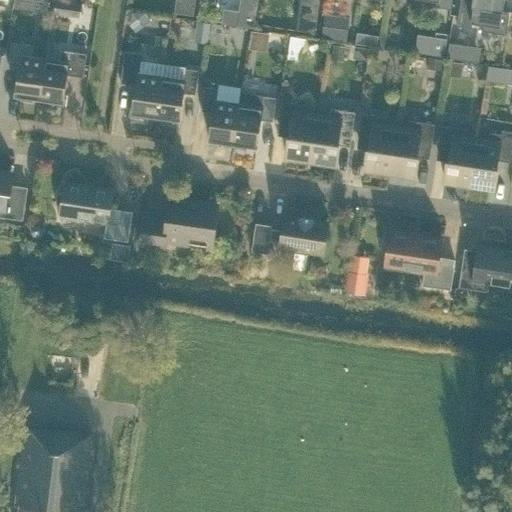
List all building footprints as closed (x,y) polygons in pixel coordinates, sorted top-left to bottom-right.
[(254,28),(258,0),(242,0),(240,12),(225,10),(223,24),(254,28)] [(301,0),(297,31),(315,33),(319,0),(301,0)] [(436,7),(451,10),(452,0),(429,0),(437,1),(436,7)] [(480,29),(480,30),(505,34),(508,12),(507,11),(507,13),(502,13),(504,0),(460,0),(456,27),(472,29),(472,23),(483,25),(482,27),(482,29),(480,29)] [(193,17),(194,3),(176,1),(174,14),(193,17)] [(136,33),(152,21),(147,13),(133,12),(130,25),(136,33)] [(350,18),(325,14),(322,37),(346,41),(350,18)] [(197,21),(193,41),(198,42),(197,50),(206,52),(210,23),(197,21)] [(251,29),(249,47),(267,50),(270,31),(251,29)] [(417,36),(414,53),(426,55),(443,57),(447,35),(436,33),(435,39),(417,36)] [(17,100),(33,102),(34,99),(39,100),(46,59),(23,56),(24,45),(11,43),(8,67),(20,69),(16,97),(18,97),(17,100)] [(332,45),(331,58),(343,60),(345,47),(332,45)] [(450,46),(448,59),(463,61),(465,48),(450,46)] [(68,63),(46,59),(39,100),(50,101),(50,105),(66,107),(67,95),(64,95),(67,75),(83,78),(86,54),(69,51),(68,63)] [(125,52),(120,83),(136,86),(134,105),(130,105),(128,117),(144,119),(145,115),(156,117),(162,77),(139,75),(142,54),(125,52)] [(442,71),(444,59),(429,57),(427,69),(442,71)] [(463,64),(451,62),(450,76),(461,78),(463,64)] [(499,68),(489,67),(487,79),(497,80),(499,68)] [(161,118),(161,121),(177,123),(178,120),(180,121),(183,93),(195,95),(199,71),(186,69),(184,81),(162,77),(156,117),(161,118)] [(219,142),(218,145),(232,147),(239,104),(216,101),(218,89),(205,87),(201,111),(213,113),(209,141),(219,142)] [(239,104),(232,147),(246,150),(247,147),(257,148),(261,120),(272,122),(276,98),(263,96),(240,93),(239,104)] [(288,137),(286,156),(311,160),(318,117),(306,115),(307,105),(283,101),(279,127),(292,129),(290,137),(288,137)] [(351,138),(355,113),(331,109),(329,119),(318,117),(311,160),(336,163),(339,145),(337,145),(338,136),(351,138)] [(390,172),(392,161),(396,129),(385,127),(386,117),(362,113),(358,139),(371,141),(370,149),(368,149),(366,161),(365,168),(390,172)] [(396,129),(392,161),(390,172),(415,175),(418,161),(418,157),(416,157),(417,148),(430,150),(434,125),(410,121),(408,131),(396,129)] [(449,161),(449,162),(447,161),(444,180),(469,184),(473,161),(476,141),(464,139),(466,130),(441,126),(437,151),(450,153),(449,161)] [(498,169),(496,169),(497,161),(510,163),(510,161),(511,148),(511,132),(501,131),(500,135),(489,133),(488,143),(476,141),(473,161),(469,184),(495,188),(498,169)] [(0,215),(22,219),(26,189),(11,186),(12,175),(0,173),(0,215)] [(106,223),(104,239),(128,242),(132,212),(110,209),(113,190),(64,183),(63,193),(61,192),(57,195),(56,203),(59,206),(61,207),(59,216),(106,223)] [(140,243),(164,247),(165,240),(212,247),(217,206),(170,199),(167,223),(143,219),(140,243)] [(256,224),(252,251),(268,254),(270,241),(282,243),(281,248),(295,250),(295,253),(292,269),(305,270),(307,255),(308,252),(322,254),(327,223),(313,221),(313,220),(311,219),(311,221),(302,219),(302,218),(301,218),(300,219),(286,216),(283,231),(271,229),(272,226),(256,224)] [(33,223),(28,227),(27,234),(31,239),(38,240),(43,236),(44,229),(40,224),(33,223)] [(424,273),(422,286),(450,290),(455,262),(439,260),(442,240),(390,232),(384,267),(424,273)] [(489,282),(511,285),(511,253),(503,253),(504,249),(502,248),(502,249),(480,246),(479,252),(464,249),(459,287),(487,292),(489,282)] [(367,274),(370,257),(352,254),(350,271),(367,274)] [(350,271),(348,281),(365,284),(367,274),(350,271)] [(25,428),(24,441),(16,506),(20,507),(18,511),(81,511),(92,435),(45,429),(45,431),(25,428)]
